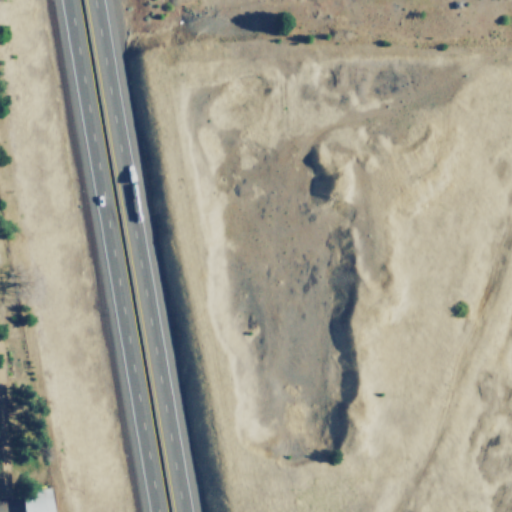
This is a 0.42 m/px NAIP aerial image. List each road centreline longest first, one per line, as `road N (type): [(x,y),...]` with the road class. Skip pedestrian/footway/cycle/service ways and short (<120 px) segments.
road 1 (motorway): [(182,511),(87,0)]
road 2 (motorway): [(62,0),(150,511)]
